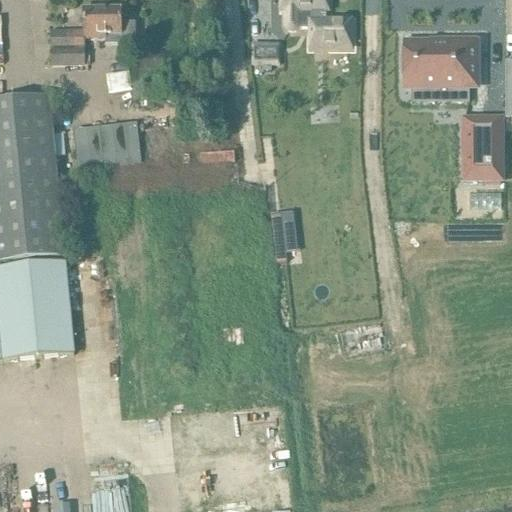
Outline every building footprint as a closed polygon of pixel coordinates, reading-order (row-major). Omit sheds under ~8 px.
[(327,0),(283,0),(284,9),(286,9),(286,26),(287,30),(289,32),(293,33),(296,32),(298,30),(299,26),(300,9),(312,9),(311,47),(351,47),(351,25),(327,25),(327,9),(328,9),(327,0)] [(52,68),(72,68),(86,68),(86,50),(86,42),(88,42),(105,42),(105,47),(136,47),(136,24),(122,24),(122,11),(84,11),(84,33),(52,34),(52,68)] [(406,48),(406,93),(478,93),(479,46),(406,48)] [(253,47),(253,67),(280,67),(280,47),(253,47)] [(50,99),(0,103),(0,265),(65,259),(50,99)] [(502,121),(463,121),(463,184),(503,184),(502,121)] [(137,123),(73,132),(78,173),(142,165),(137,123)] [(66,265),(0,270),(0,364),(74,358),(66,265)]
